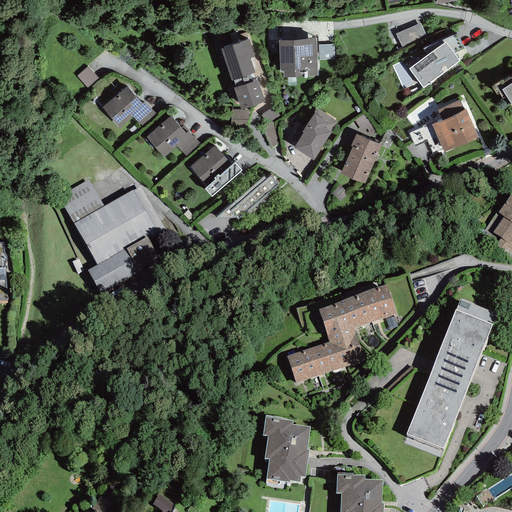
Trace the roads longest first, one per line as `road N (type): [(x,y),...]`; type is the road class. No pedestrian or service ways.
road 1 (residential): [(511,150),(364,217),(249,230),(192,252),(123,289),(0,397)]
road 2 (residential): [(423,511),(356,451),(343,425),(397,359)]
road 3 (unknown): [(379,472),(314,462),(310,397)]
road 4 (tertiary): [(434,511),(511,417)]
